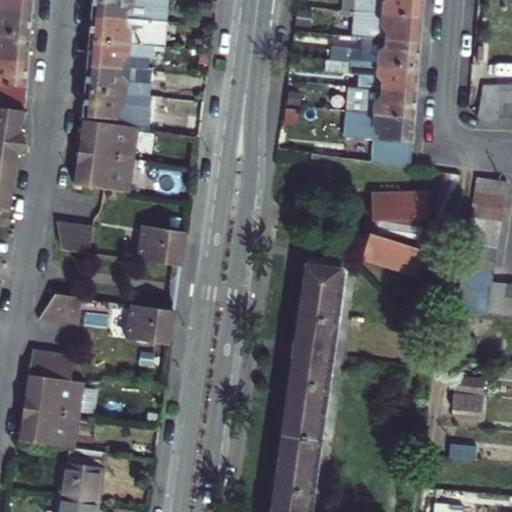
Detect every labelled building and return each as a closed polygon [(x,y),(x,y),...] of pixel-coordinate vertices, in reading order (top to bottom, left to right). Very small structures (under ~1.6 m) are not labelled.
[(32,0),(0,0),(0,8),(32,11),(32,0)] [(92,0),(91,17),(163,23),(164,0),(92,0)] [(344,0),(344,11),(356,12),(356,0),(344,0)] [(422,17),(423,0),(356,0),(356,12),(422,17)] [(0,32),(30,35),(32,11),(0,8),(0,32)] [(356,12),(354,37),(421,42),(422,17),(356,12)] [(91,17),(89,41),(153,47),(160,47),(163,23),(91,17)] [(30,35),(0,32),(0,57),(28,60),(30,35)] [(421,42),(354,37),(353,51),(338,50),(337,60),(418,67),(421,42)] [(153,47),(89,41),(87,66),(120,69),(121,62),(130,55),(152,58),(153,47)] [(120,69),(150,72),(152,58),(130,55),(121,62),(120,69)] [(0,105),(24,109),(28,60),(0,57),(0,105)] [(360,73),(359,87),(416,92),(418,67),(337,60),(336,72),(360,73)] [(150,72),(120,69),(87,66),(85,91),(148,97),(150,72)] [(416,92),(359,87),(349,86),(348,112),(414,117),(416,92)] [(511,120),(511,89),(495,90),(496,121),(511,120)] [(496,121),(495,90),(479,91),(475,121),(496,121)] [(148,97),(85,91),(83,117),(115,120),(116,112),(124,106),(141,107),(147,107),(148,97)] [(0,204),(9,206),(14,172),(19,140),(24,109),(0,105),(0,204)] [(138,128),(141,107),(124,106),(116,112),(115,120),(115,125),(136,128),(138,128)] [(412,143),(414,117),(348,112),(346,112),(344,137),(373,139),(372,162),(410,168),(412,143)] [(74,185),(97,189),(127,194),(132,160),(136,130),(115,127),(82,122),(78,151),(74,185)] [(474,190),(504,195),(506,182),(476,177),(474,190)] [(502,207),(504,195),(474,190),(472,203),(502,207)] [(426,192),(370,193),(371,221),(375,221),(373,234),(369,233),(361,259),(414,276),(422,249),(421,249),(421,246),(420,245),(423,223),(424,222),(425,220),(427,220),(426,192)] [(470,217),(500,222),(502,207),(472,203),(470,217)] [(498,235),(500,222),(470,217),(468,231),(498,235)] [(73,248),(88,250),(91,224),(77,222),(56,219),(60,246),(73,248)] [(140,224),(136,258),(180,263),(185,230),(140,224)] [(496,249),(498,235),(468,231),(466,244),(496,249)] [(463,258),(493,263),(496,249),(466,244),(463,258)] [(461,272),(491,276),(493,263),(463,258),(461,272)] [(307,260),(306,266),(339,270),(340,265),(307,260)] [(295,344),(293,358),(271,511),(305,511),(339,270),(306,266),(295,344)] [(459,284),(490,289),(491,276),(461,272),(459,284)] [(457,298),(487,302),(490,289),(459,284),(457,298)] [(490,289),(487,302),(484,320),(498,321),(502,290),(490,289)] [(56,290),(39,315),(80,321),(84,294),(56,290)] [(511,290),(502,290),(498,321),(511,321),(511,290)] [(454,318),(484,320),(487,302),(457,298),(454,318)] [(174,307),(129,301),(124,335),(170,341),(174,307)] [(293,358),(295,344),(287,343),(285,357),(293,358)] [(77,444),(81,411),(85,378),(73,376),(76,351),(62,349),(49,347),(34,345),(30,371),(24,403),(19,436),(69,443),(77,444)] [(454,378),(452,396),(454,396),(482,398),(483,382),(454,378)] [(481,414),(482,398),(454,396),(452,411),(481,414)] [(59,497),(97,502),(104,448),(77,444),(69,443),(67,458),(64,458),(59,497)] [(447,461),(475,464),(477,450),(449,448),(447,461)] [(95,511),(97,502),(59,497),(56,511),(95,511)]
